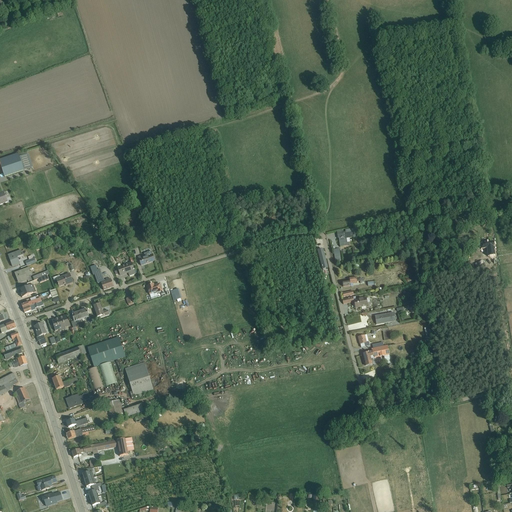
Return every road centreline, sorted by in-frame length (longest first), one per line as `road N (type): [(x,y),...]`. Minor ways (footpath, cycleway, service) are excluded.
road 1 (track): [(19,324),(318,231),(371,413),(511,390)]
road 2 (track): [(328,0),(344,69),(324,91),(130,147),(108,122),(0,157)]
road 3 (tertiary): [(82,511),(0,275)]
